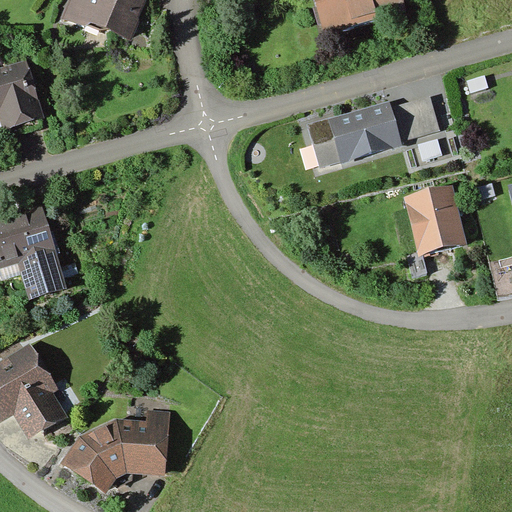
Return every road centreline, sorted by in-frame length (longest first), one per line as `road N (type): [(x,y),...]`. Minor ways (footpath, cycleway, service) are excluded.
road 1 (residential): [(208,126),(233,199),(278,259),(320,286),(365,310),(420,322),(511,314)]
road 2 (residential): [(511,38),(208,126)]
road 3 (residential): [(208,126),(0,187)]
road 4 (residential): [(189,0),(208,126)]
